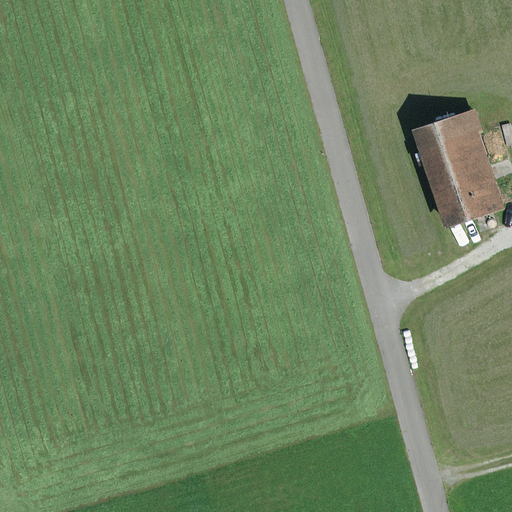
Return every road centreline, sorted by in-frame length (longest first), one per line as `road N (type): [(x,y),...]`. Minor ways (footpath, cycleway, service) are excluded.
road 1 (unclassified): [(297,0),(437,511)]
road 2 (track): [(381,305),(511,233)]
